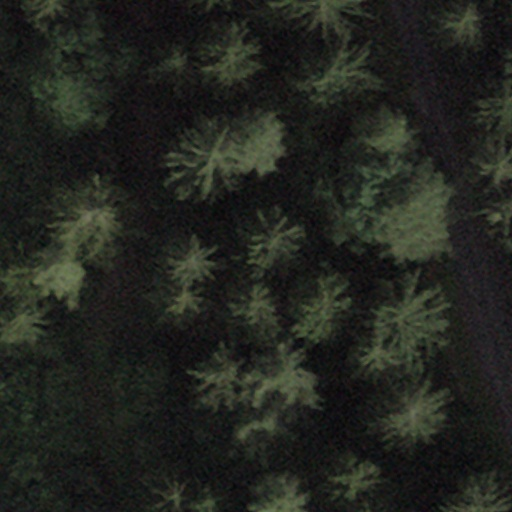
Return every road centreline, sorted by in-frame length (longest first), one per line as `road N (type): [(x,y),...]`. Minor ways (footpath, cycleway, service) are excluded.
road 1 (track): [(131,511),(116,374),(123,288),(149,199),(156,127),(142,0)]
road 2 (track): [(511,406),(397,0)]
